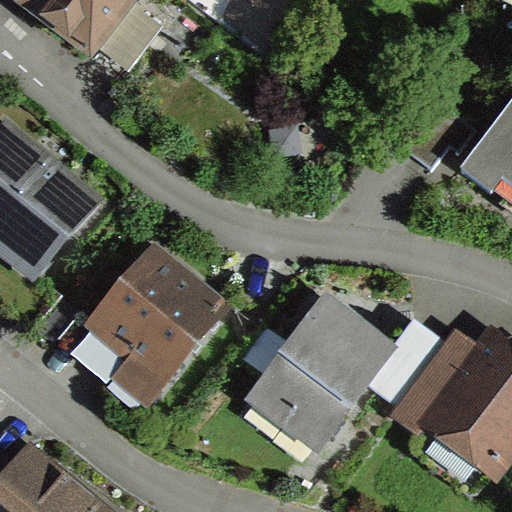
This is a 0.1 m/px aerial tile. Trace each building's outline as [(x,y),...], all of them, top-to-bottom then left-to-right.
[(144,0),(25,0),(17,11),(95,70),(104,58),(130,77),(164,32),(136,11),(144,0)] [(427,98),(395,140),(433,170),(449,148),(459,156),(475,134),(427,98)] [(511,110),(464,174),(493,196),(503,183),(511,189),(511,110)] [(104,204),(2,121),(0,124),(0,261),(34,289),(104,204)] [(229,309),(152,249),(88,331),(128,362),(114,380),(151,409),(229,309)] [(394,351),(326,298),(245,406),(320,462),(373,390),(399,354),(394,351)] [(414,322),(394,351),(399,354),(373,390),(400,408),(445,344),(414,322)] [(455,331),(445,344),(400,408),(390,421),(420,442),(424,437),(497,489),(511,468),(511,348),(493,335),(482,350),(455,331)] [(12,466),(0,456),(0,511),(109,511),(26,447),(12,466)]
